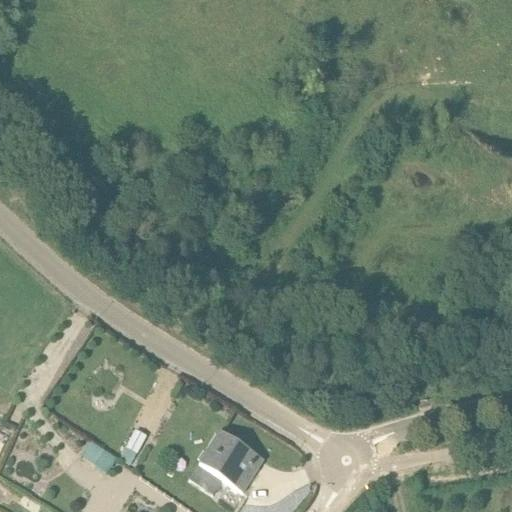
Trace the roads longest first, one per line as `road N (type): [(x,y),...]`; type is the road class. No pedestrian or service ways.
road 1 (unclassified): [(346,461),(108,312),(0,219)]
road 2 (track): [(302,200),(274,247),(232,265),(114,199),(0,97)]
road 3 (unclassified): [(346,461),(379,437),(511,400)]
road 4 (unclassified): [(511,443),(413,460),(346,461)]
